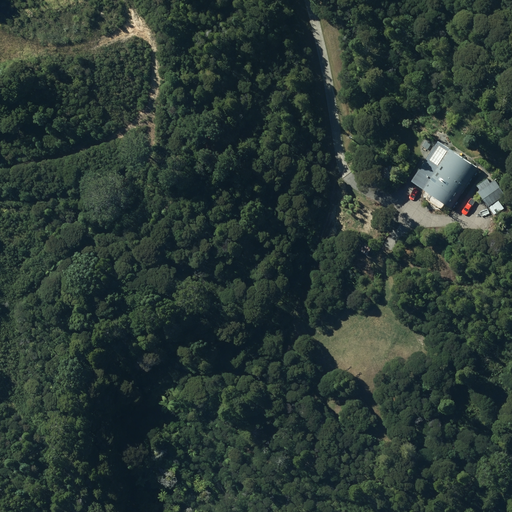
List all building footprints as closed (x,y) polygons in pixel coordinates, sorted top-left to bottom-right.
[(66,134),(54,138),(55,144),(68,141),(66,134)] [(426,200),(440,209),(444,204),(452,209),(478,168),(438,141),(411,181),(429,195),(426,200)] [(379,169),(382,180),(394,178),(391,166),(379,169)] [(477,192),(493,216),(505,208),(499,199),(504,196),(494,181),(490,184),(487,179),(476,186),(479,191),(477,192)] [(354,248),(367,255),(371,246),(358,240),(354,248)] [(425,324),(434,329),(439,319),(429,315),(425,324)]
